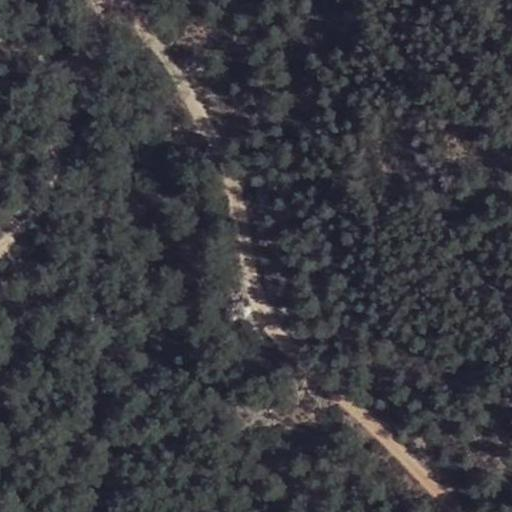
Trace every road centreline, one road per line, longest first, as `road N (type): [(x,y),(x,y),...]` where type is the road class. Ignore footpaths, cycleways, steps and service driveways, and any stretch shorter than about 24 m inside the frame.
road 1 (track): [(135,0),(225,126),(252,189),(269,298),(292,339),(471,511)]
road 2 (track): [(0,231),(31,217),(95,34),(130,26),(165,42)]
